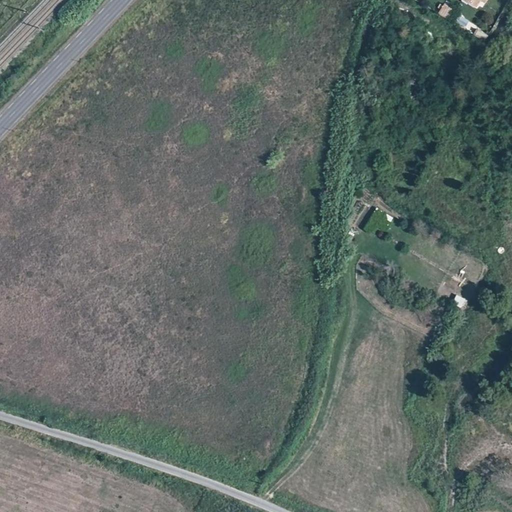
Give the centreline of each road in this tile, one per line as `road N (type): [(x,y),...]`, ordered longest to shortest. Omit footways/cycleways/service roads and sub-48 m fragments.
road 1 (unclassified): [(279,511),(0,416)]
road 2 (tertiary): [(0,126),(121,0)]
